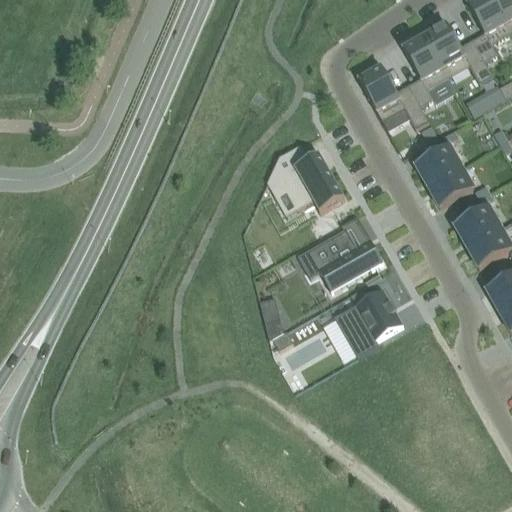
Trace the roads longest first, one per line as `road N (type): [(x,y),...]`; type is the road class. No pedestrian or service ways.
road 1 (residential): [(416,0),(343,52),(339,87),(456,284),(461,356),(511,438)]
road 2 (secondary): [(57,310),(199,0)]
road 3 (unclassified): [(0,179),(42,179),(87,158),(162,0)]
road 4 (secondary): [(3,451),(42,366),(57,310)]
